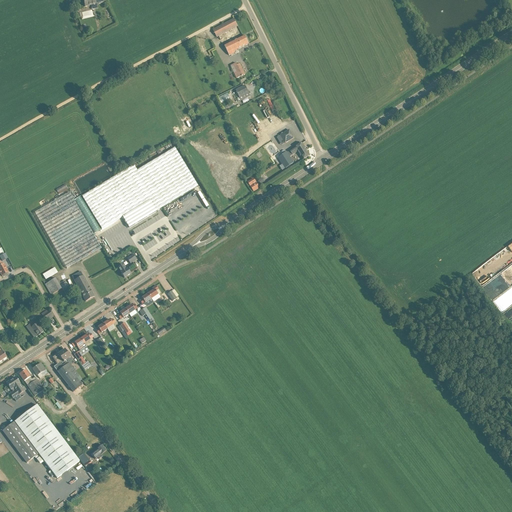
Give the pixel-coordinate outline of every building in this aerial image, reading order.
[(234,19),(213,30),(217,37),(238,26),(234,19)] [(245,35),(242,37),(224,45),(229,56),(235,53),(234,51),(249,44),(245,35)] [(231,66),(236,78),(245,74),(239,62),(231,66)] [(236,91),(240,98),(241,101),(251,96),(246,86),(236,91)] [(280,136),(285,143),(294,138),(289,130),(280,136)] [(310,156),(309,153),(302,143),(290,151),(292,155),(298,152),(303,160),(310,156)] [(129,228),(157,211),(198,186),(175,148),(137,171),(133,165),(82,196),(92,213),(91,214),(81,197),(75,201),(95,234),(101,230),(92,216),(93,216),(102,229),(122,217),(122,218),(123,219),(129,228)] [(279,157),(283,164),(286,168),(293,163),(290,157),(287,153),(286,152),(279,157)] [(254,178),(248,182),(251,187),(254,191),(260,188),(256,183),(254,178)] [(65,185),(63,185),(56,190),(59,195),(68,190),(65,185)] [(67,268),(101,249),(69,193),(35,213),(67,268)] [(136,259),(133,255),(133,254),(127,259),(130,264),(136,259)] [(1,261),(0,261),(0,272),(2,276),(9,273),(4,264),(3,265),(1,261)] [(124,278),(131,274),(127,269),(126,269),(123,264),(118,268),(121,272),(121,273),(124,278)] [(45,280),(58,273),(55,267),(42,274),(45,280)] [(86,301),(94,297),(80,272),(72,277),(86,301)] [(57,295),(69,288),(68,286),(69,285),(67,282),(66,282),(65,282),(60,285),(56,278),(45,285),(51,295),(55,293),(57,295)] [(148,294),(152,299),(158,294),(156,291),(158,289),(156,286),(152,289),(153,290),(148,294)] [(172,301),(176,298),(171,291),(167,294),(172,301)] [(145,303),(152,299),(148,294),(142,298),(142,299),(140,301),(142,305),(145,303)] [(126,309),(127,311),(129,314),(135,310),(137,308),(135,304),(132,306),(131,305),(126,309)] [(146,316),(149,321),(152,319),(149,314),(145,308),(142,310),(146,314),(146,316)] [(118,315),(120,320),(123,318),(129,314),(127,311),(126,309),(120,313),(120,314),(118,315)] [(46,322),(49,320),(53,317),(49,311),(48,312),(47,310),(41,314),(46,322)] [(113,324),(116,323),(113,319),(110,321),(110,319),(104,323),(107,329),(113,325),(113,324)] [(25,327),(28,331),(34,339),(44,332),(35,320),(25,327)] [(96,330),(96,331),(98,334),(101,332),(101,333),(107,329),(104,323),(98,327),(98,329),(96,330)] [(121,325),(126,334),(130,331),(124,323),(121,325)] [(123,336),(126,334),(120,325),(118,327),(123,336)] [(87,334),(81,339),(84,344),(91,339),(92,342),(95,340),(93,338),(93,337),(91,333),(88,335),(87,334)] [(101,338),(98,339),(105,349),(107,348),(101,338)] [(82,345),(84,344),(81,339),(76,342),(75,340),(71,343),(73,346),(76,344),(80,351),(84,349),(82,345)] [(105,349),(98,339),(96,341),(102,351),(105,349)] [(57,364),(54,367),(58,372),(73,392),(82,385),(79,382),(81,380),(70,366),(75,362),(71,357),(72,356),(69,353),(68,354),(65,349),(52,358),(57,364)] [(82,366),(85,370),(90,366),(87,362),(86,363),(78,352),(74,355),(79,361),(82,366)] [(41,363),(37,366),(41,373),(46,370),(45,370),(44,368),(41,363)] [(20,374),(21,377),(24,381),(28,386),(35,396),(44,390),(37,379),(35,377),(32,379),(26,370),(20,374)] [(23,388),(16,377),(7,383),(11,390),(14,388),(16,390),(11,394),(13,398),(14,398),(15,399),(16,401),(22,397),(19,394),(26,390),(24,387),(23,388)] [(79,461),(37,405),(3,431),(27,463),(35,457),(40,465),(44,462),(57,478),(79,461)] [(100,454),(101,455),(106,451),(106,450),(106,449),(105,448),(104,448),(102,445),(96,449),(97,450),(92,455),(94,458),(100,454)]
